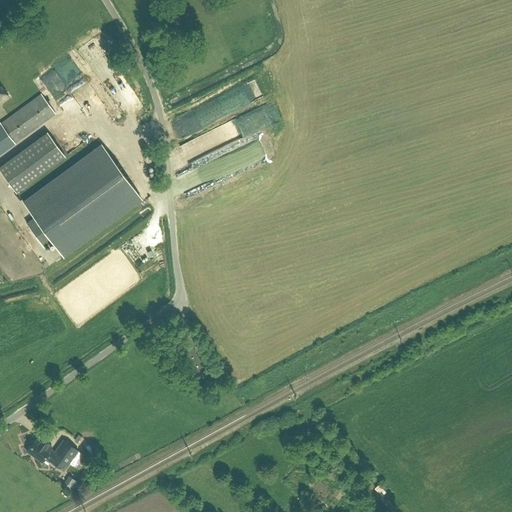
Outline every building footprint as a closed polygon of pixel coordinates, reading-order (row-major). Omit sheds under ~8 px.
[(75,104),(83,102),(85,112),(100,108),(94,84),(71,90),(75,104)] [(0,104),(9,97),(0,85),(0,104)] [(0,153),(55,113),(41,93),(5,119),(0,122),(0,153)] [(65,155),(47,131),(0,165),(0,169),(16,191),(65,155)] [(142,199),(101,143),(22,201),(33,217),(26,222),(44,246),(51,241),(63,257),(142,199)] [(203,172),(206,177),(234,163),(230,155),(204,168),(206,171),(203,172)] [(147,175),(154,173),(152,165),(145,167),(147,175)] [(124,247),(129,253),(135,249),(130,243),(124,247)] [(205,368),(192,345),(182,350),(195,373),(205,368)] [(41,439),(37,436),(35,439),(34,439),(26,450),(41,461),(44,456),(63,470),(69,462),(75,467),(83,456),(77,452),(78,450),(63,439),(52,453),(48,450),(51,447),(47,444),(47,443),(41,439)] [(75,490),(77,484),(70,482),(68,488),(75,490)]
